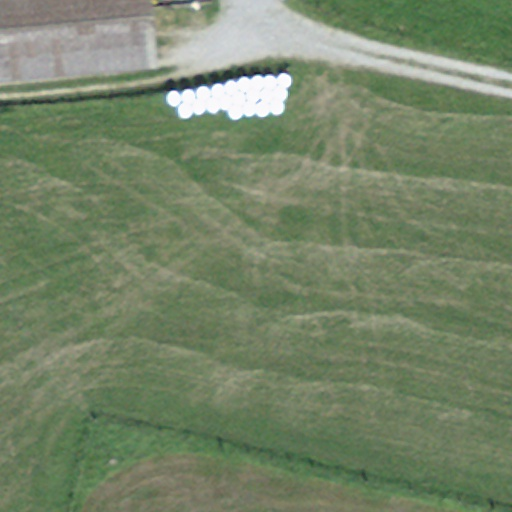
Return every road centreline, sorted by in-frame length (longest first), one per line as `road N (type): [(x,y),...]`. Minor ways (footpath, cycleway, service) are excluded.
road 1 (track): [(311,33),(197,62),(0,91)]
road 2 (track): [(311,33),(511,81)]
